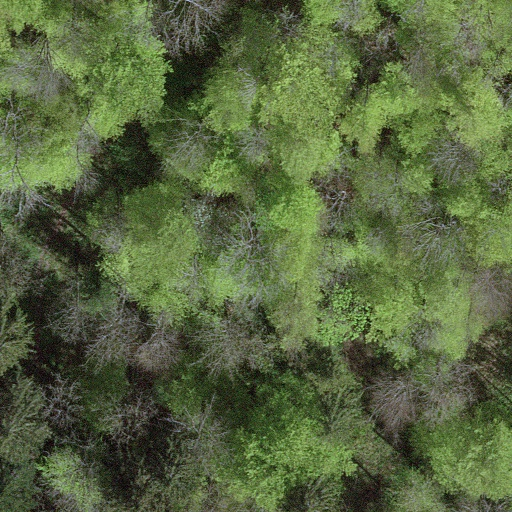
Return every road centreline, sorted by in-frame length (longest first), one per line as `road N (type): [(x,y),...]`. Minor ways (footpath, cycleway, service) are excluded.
road 1 (track): [(218,0),(180,41),(58,224),(47,261),(26,511)]
road 2 (track): [(320,511),(367,413),(511,355)]
